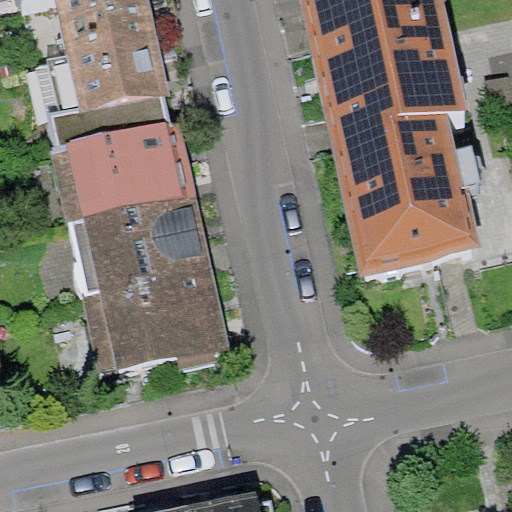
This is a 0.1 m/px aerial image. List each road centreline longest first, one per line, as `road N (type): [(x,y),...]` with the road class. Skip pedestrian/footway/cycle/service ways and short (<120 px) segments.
road 1 (residential): [(323,433),(227,0)]
road 2 (residential): [(323,433),(0,496)]
road 3 (residential): [(323,433),(511,391)]
